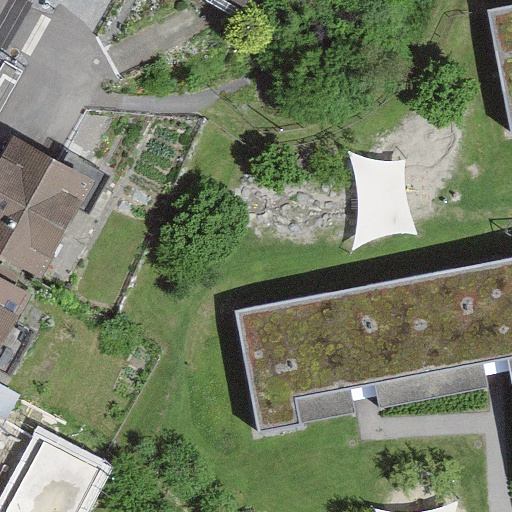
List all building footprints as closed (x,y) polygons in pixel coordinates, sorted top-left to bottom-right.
[(228,0),(273,21),(283,0),(228,0)] [(511,16),(487,21),(508,135),(511,134),(511,16)] [(88,183),(16,143),(0,170),(0,248),(39,270),(88,183)] [(366,150),(370,220),(419,217),(415,147),(366,150)] [(511,258),(236,311),(259,433),(302,425),(297,398),(365,386),(511,357),(511,258)] [(0,403),(4,397),(0,394),(0,338),(24,296),(0,282),(0,403)] [(83,511),(105,471),(37,437),(0,509),(0,511),(83,511)]
